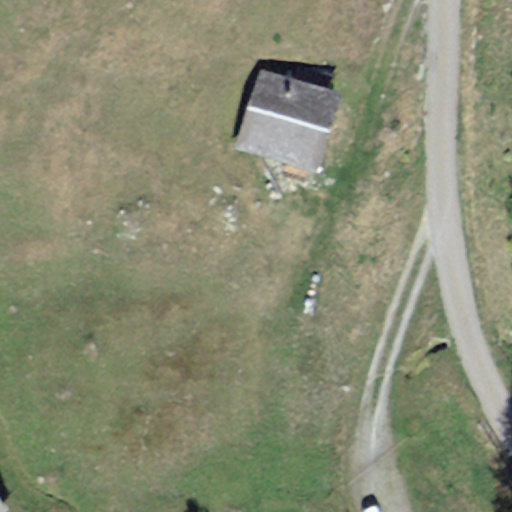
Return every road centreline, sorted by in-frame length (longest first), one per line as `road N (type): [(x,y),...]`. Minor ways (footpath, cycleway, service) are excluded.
road 1 (residential): [(511,418),(475,367),(437,144),(438,0)]
road 2 (track): [(449,213),(372,433),(392,511)]
